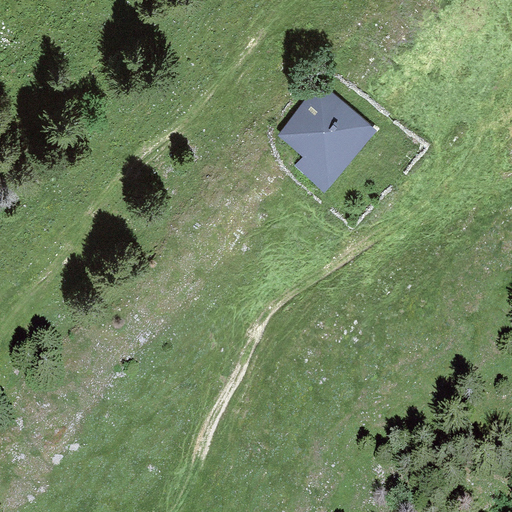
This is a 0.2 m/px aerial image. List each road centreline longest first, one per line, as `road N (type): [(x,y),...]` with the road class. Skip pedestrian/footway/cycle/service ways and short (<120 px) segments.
road 1 (track): [(511,80),(466,168),(264,313),(177,511)]
road 2 (track): [(296,0),(140,164),(36,260),(0,278)]
road 3 (track): [(0,316),(92,208)]
